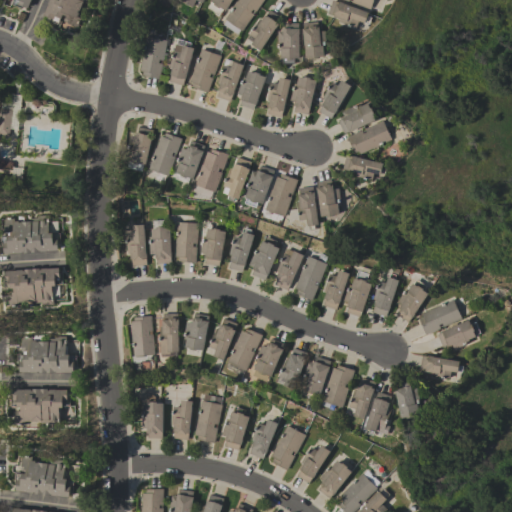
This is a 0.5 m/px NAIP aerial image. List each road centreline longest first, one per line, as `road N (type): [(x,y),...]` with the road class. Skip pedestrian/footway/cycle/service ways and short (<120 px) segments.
road 1 (residential): [(131,0),(108,100),(99,225),(114,511)]
road 2 (residential): [(102,297),(215,292),(390,354)]
road 3 (residential): [(310,149),(108,100)]
road 4 (residential): [(116,467),(220,473),(301,511)]
